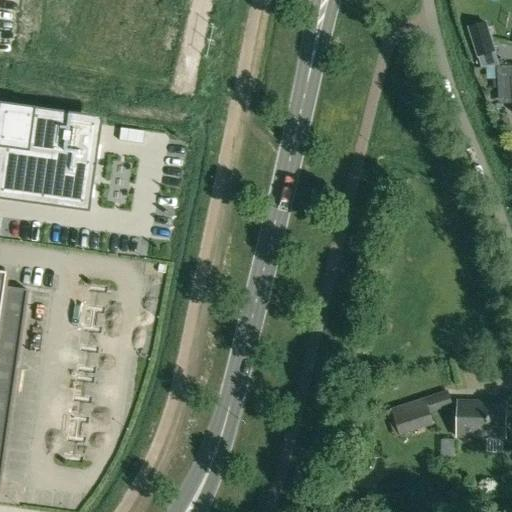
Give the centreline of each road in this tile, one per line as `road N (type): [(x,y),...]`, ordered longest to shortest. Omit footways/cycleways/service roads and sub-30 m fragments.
road 1 (tertiary): [(306,85),(212,461)]
road 2 (residential): [(511,250),(445,73),(427,0)]
